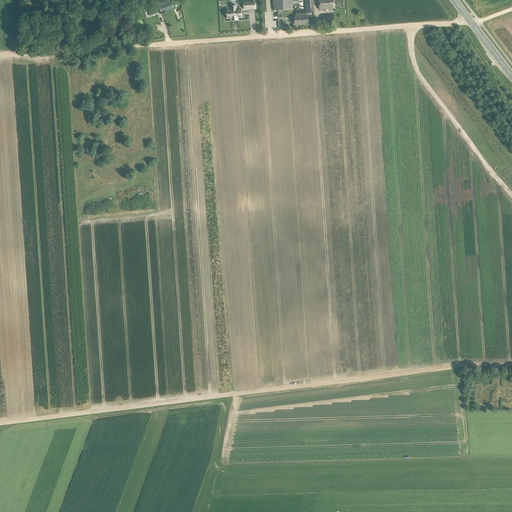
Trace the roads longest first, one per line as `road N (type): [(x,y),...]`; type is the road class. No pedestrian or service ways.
road 1 (unclassified): [(0,55),(455,23)]
road 2 (track): [(511,365),(91,411)]
road 3 (track): [(91,411),(68,50)]
road 4 (unknown): [(412,26),(413,65),(511,193)]
